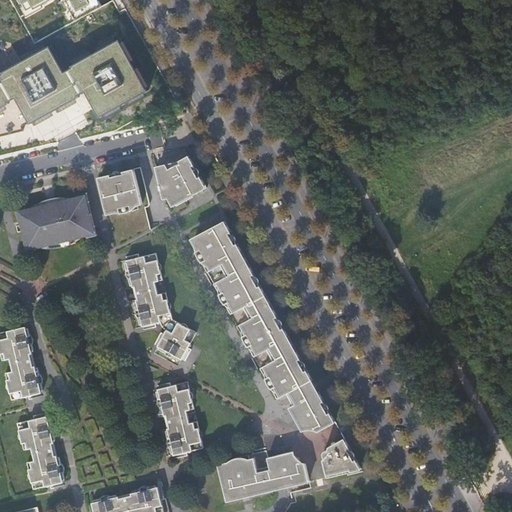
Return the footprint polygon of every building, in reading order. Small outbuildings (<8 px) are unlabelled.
[(18,0),(27,16),(56,0),(61,0),(63,3),(67,0),(72,0),(78,10),(90,3),(88,0),(18,0)] [(0,71),(0,110),(17,101),(31,126),(81,99),(89,112),(95,124),(145,96),(117,46),(67,74),(53,49),(3,76),(0,71)] [(17,101),(0,110),(0,135),(27,132),(26,129),(31,126),(17,101)] [(199,192),(211,186),(204,175),(202,176),(196,164),(198,163),(193,153),(183,159),(184,161),(173,167),(170,162),(159,165),(164,183),(163,183),(164,188),(165,188),(167,197),(175,196),(178,202),(198,190),(199,192)] [(123,173),(119,174),(115,175),(114,173),(102,176),(105,189),(107,188),(112,211),(117,210),(122,211),(129,211),(136,210),(142,208),(141,204),(146,203),(138,167),(127,170),(127,172),(123,173)] [(100,231),(95,213),(90,192),(82,194),(82,196),(83,198),(89,196),(93,213),(97,230),(94,231),(91,232),(92,233),(92,236),(100,234),(100,231)] [(40,203),(36,206),(32,207),(31,207),(33,210),(30,211),(23,213),(24,217),(25,223),(26,225),(27,224),(29,234),(28,235),(30,242),(31,246),(38,244),(42,244),(42,246),(51,247),(52,247),(60,247),(68,245),(76,242),(80,240),(86,235),(87,235),(92,233),(91,232),(94,231),(97,230),(93,213),(89,196),(83,198),(82,196),(78,197),(69,196),(70,199),(41,206),(40,203)] [(70,199),(69,196),(60,196),(51,198),(43,201),(40,203),(41,206),(70,199)] [(22,218),(24,217),(23,213),(30,211),(29,207),(20,209),(22,218)] [(259,368),(265,379),(271,389),(277,399),(290,392),(291,395),(296,404),(289,408),(302,430),(305,429),(308,428),(311,428),(314,428),(317,430),(319,431),(323,429),(335,422),(318,391),(314,383),(312,379),(240,249),(229,228),(234,229),(229,219),(217,225),(218,227),(217,227),(213,227),(214,228),(193,240),(195,243),(199,249),(196,251),(201,262),(207,273),(221,265),(223,264),(224,265),(229,275),(227,276),(213,284),(219,294),(224,304),(230,314),(244,307),(246,305),(253,317),(251,318),(236,326),(242,337),(247,346),(253,357),(267,349),(270,348),(276,359),(274,361),(259,368)] [(39,249),(38,244),(31,246),(30,242),(28,242),(30,251),(39,249)] [(163,328),(172,319),(170,309),(169,306),(168,302),(166,292),(158,294),(155,281),(163,280),(160,270),(158,262),(156,253),(126,260),(126,262),(124,262),(130,285),(132,285),(132,287),(135,286),(145,284),(148,296),(138,299),(135,299),(136,301),(134,302),(140,325),(141,325),(142,326),(152,324),(160,322),(160,324),(161,325),(162,327),(163,328)] [(246,305),(244,307),(251,318),(253,317),(246,305)] [(196,332),(172,319),(163,328),(165,329),(166,330),(157,346),(159,347),(158,349),(179,360),(180,359),(181,359),(196,332)] [(34,366),(33,366),(23,368),(21,356),(30,354),(31,353),(31,351),(33,351),(31,345),(32,343),(32,342),(32,340),(32,339),(32,337),(31,336),(30,335),(29,334),(27,328),(25,328),(25,326),(0,332),(0,355),(1,360),(9,359),(12,371),(4,373),(6,383),(8,390),(11,400),(41,392),(40,391),(42,390),(41,384),(41,383),(42,381),(42,380),(42,378),(41,377),(40,376),(40,374),(38,373),(37,367),(35,368),(34,366)] [(267,349),(274,361),(276,359),(270,348),(267,349)] [(23,368),(33,366),(30,354),(21,356),(23,368)] [(184,453),(190,451),(203,448),(201,440),(201,438),(199,431),(197,421),(190,423),(187,410),(194,409),(191,399),(189,391),(187,382),(157,389),(158,391),(155,392),(161,415),(163,414),(164,416),(165,415),(175,413),(179,426),(169,428),(167,429),(167,431),(165,431),(166,435),(171,454),(173,454),(173,455),(184,453)] [(165,415),(169,428),(179,426),(175,413),(165,415)] [(42,446),(51,443),(53,443),(53,441),(55,440),(53,434),(54,433),(54,431),(54,430),(54,428),(53,427),(53,426),(52,424),(51,424),(51,423),(50,423),(49,417),(47,418),(46,416),(16,423),(19,433),(21,441),(23,450),(30,448),(34,461),(26,463),(28,472),(30,480),(32,489),(63,482),(62,480),(64,480),(63,474),(63,472),(64,471),(64,469),(63,468),(63,467),(62,465),(61,464),(60,463),(58,457),(57,457),(56,455),(54,456),(45,458),(42,446)] [(362,469),(344,438),(328,447),(328,450),(326,450),(325,451),(324,452),(323,453),(323,455),(324,457),(325,458),(323,460),(327,477),(338,475),(338,474),(350,471),(351,472),(362,469)] [(42,446),(45,458),(54,456),(51,443),(42,446)] [(247,495),(251,495),(252,496),(309,482),(305,464),(303,463),(300,461),(298,459),(296,457),(294,455),(294,454),(293,451),(267,458),(269,466),(270,468),(257,472),(256,469),(254,458),(249,459),(248,455),(237,458),(234,459),(230,460),(227,462),(225,465),(220,466),(225,489),(223,489),(226,502),(239,499),(238,498),(239,498),(243,496),(247,495)] [(121,508),(118,498),(118,497),(116,497),(115,495),(109,496),(108,496),(106,496),(105,496),(103,496),(102,496),(101,497),(99,498),(98,499),(92,501),(93,503),(91,503),(93,511),(163,511),(157,487),(155,487),(155,485),(149,487),(148,486),(146,486),(145,486),(144,486),(142,486),(141,487),(139,487),(138,488),(137,490),(132,491),(132,493),(130,493),(131,495),(133,505),(121,508)] [(131,495),(118,498),(121,508),(133,505),(131,495)]
